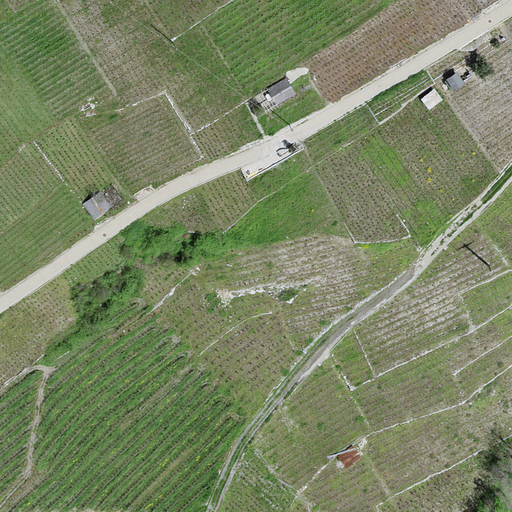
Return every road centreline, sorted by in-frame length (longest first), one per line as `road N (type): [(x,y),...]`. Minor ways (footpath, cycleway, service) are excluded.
road 1 (unclassified): [(511,6),(300,132),(180,185),(0,304)]
road 2 (track): [(511,162),(286,373),(193,511)]
